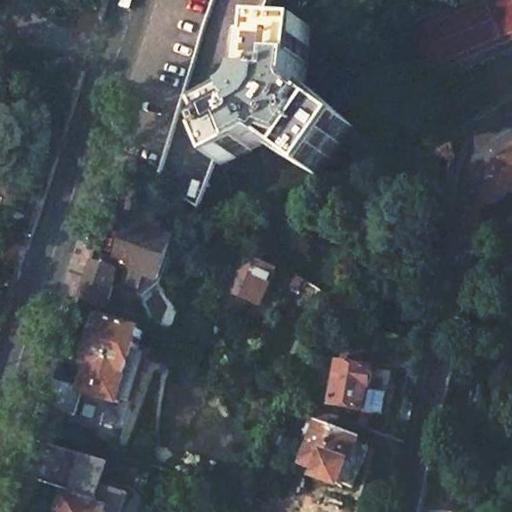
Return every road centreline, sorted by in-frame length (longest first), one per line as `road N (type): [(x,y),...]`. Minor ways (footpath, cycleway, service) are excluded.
road 1 (secondary): [(134,0),(0,414)]
road 2 (unclassified): [(511,126),(493,135),(472,164),(407,511)]
